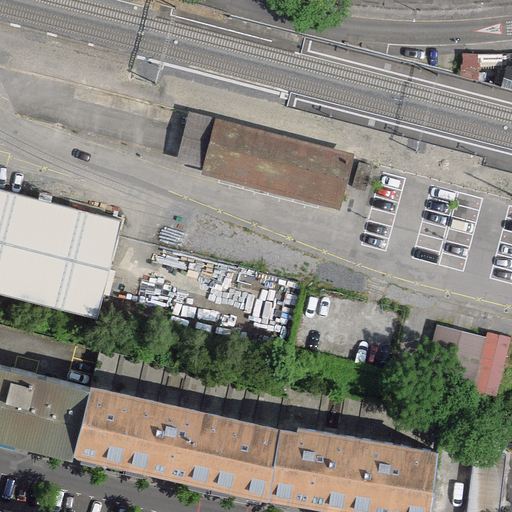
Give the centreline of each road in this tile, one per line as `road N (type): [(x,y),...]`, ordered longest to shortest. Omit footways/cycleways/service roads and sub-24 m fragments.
road 1 (residential): [(511,25),(381,27),(253,3)]
road 2 (residential): [(0,461),(214,511)]
